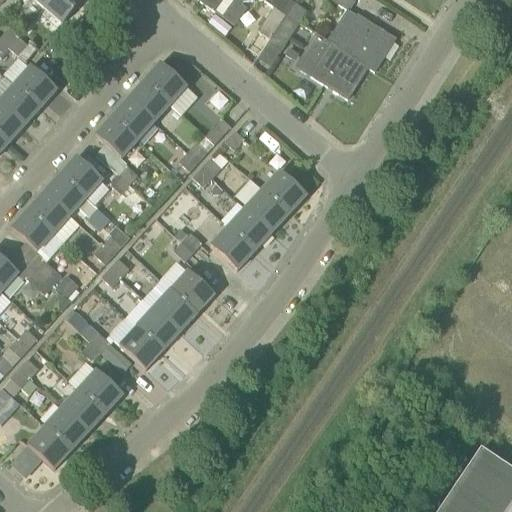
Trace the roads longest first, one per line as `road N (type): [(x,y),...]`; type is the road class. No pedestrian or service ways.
road 1 (residential): [(58,511),(251,336),(351,185)]
road 2 (residential): [(0,209),(172,24)]
road 3 (residential): [(351,185),(172,24)]
road 4 (residential): [(351,185),(469,0)]
